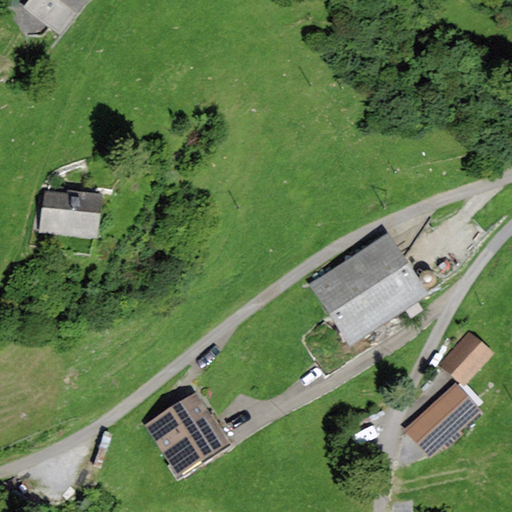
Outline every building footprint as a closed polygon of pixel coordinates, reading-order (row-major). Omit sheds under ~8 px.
[(24,0),(18,11),(58,38),(83,0),(24,0)] [(95,195),(39,191),(36,237),(92,241),(95,195)] [(385,242),(306,291),(345,354),(424,305),(385,242)] [(470,335),(442,365),(461,383),(489,353),(470,335)] [(451,385),(405,426),(428,451),(474,410),(451,385)] [(191,395),(142,427),(173,472),(221,440),(191,395)]
